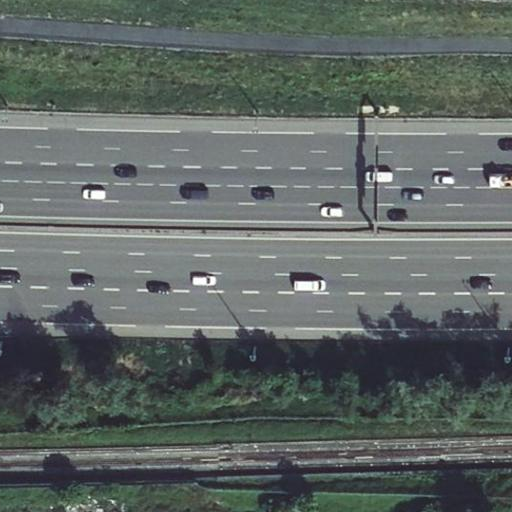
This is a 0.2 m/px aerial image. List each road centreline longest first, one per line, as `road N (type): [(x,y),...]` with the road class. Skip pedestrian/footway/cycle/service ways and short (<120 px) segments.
road 1 (motorway): [(511,196),(0,189)]
road 2 (motorway): [(86,262),(511,296)]
road 3 (motorway): [(86,262),(511,265)]
